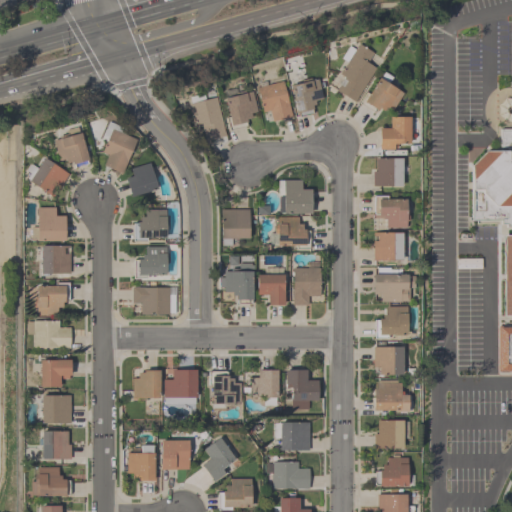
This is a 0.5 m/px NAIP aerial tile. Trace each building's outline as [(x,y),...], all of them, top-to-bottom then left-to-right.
[(375,69),(354,103),(336,91),(345,77),(340,74),(358,44),(373,53),(367,63),(375,69)] [(363,101),(378,77),(403,92),(389,115),(379,109),(378,111),(363,101)] [(318,79),(323,99),(315,101),(316,105),(314,105),(315,108),(297,113),(290,86),(318,79)] [(254,87),(280,80),(289,116),(269,120),(267,112),(261,113),(254,87)] [(511,90),(499,89),(492,103),(494,125),(499,128),(499,150),(485,151),(469,169),(469,220),(499,222),(498,375),(511,375),(511,90)] [(252,91),(257,113),(251,114),(252,118),(246,120),(246,122),(230,126),(223,98),(252,91)] [(214,97),(223,138),(205,142),(202,126),(195,128),(189,102),(214,97)] [(410,117),(411,144),(398,145),(398,149),(378,149),(378,127),(388,127),(388,116),(410,117)] [(138,139),(124,174),(104,166),(108,155),(102,153),(112,128),(138,139)] [(59,160),(54,141),(79,134),(87,160),(72,165),(71,162),(66,163),(65,159),(59,160)] [(68,174),(51,197),(28,181),(44,158),(68,174)] [(371,188),(371,171),(375,171),(375,159),(402,159),(403,187),(371,188)] [(132,176),(130,169),(148,162),(157,187),(131,197),(124,178),(132,176)] [(278,179),(302,179),(302,189),(311,189),(311,213),(278,213),(278,179)] [(407,228),(386,228),(386,220),(382,220),(382,215),(378,215),(378,199),(407,199),(407,228)] [(62,241),(31,241),(31,206),(52,206),(52,215),(62,215),(62,241)] [(137,238),(137,223),(139,223),(139,216),(143,216),(144,210),(164,211),(164,239),(137,238)] [(220,210),(248,210),(248,239),(220,239),(220,210)] [(298,216),(298,226),(304,226),(305,246),(276,246),(275,217),(298,216)] [(372,260),(372,232),(401,232),(401,260),(372,260)] [(68,274),(35,274),(35,245),(68,245),(68,274)] [(137,260),(142,260),(142,255),(144,255),(144,247),(164,247),(164,276),(137,276),(137,260)] [(319,296),(309,296),(309,305),(291,305),(291,267),(319,267),(319,296)] [(252,271),(252,300),(236,301),(236,296),(232,296),(232,293),(223,293),(223,288),(219,288),(219,278),(223,278),(222,272),(252,271)] [(409,274),(409,302),(378,302),(378,293),(370,293),(370,274),(409,274)] [(267,307),(267,296),(257,296),(257,276),(284,275),(284,306),(267,307)] [(34,286),(64,286),(64,303),(62,303),(62,308),(57,308),(57,315),(35,315),(34,286)] [(174,313),(140,314),(140,304),(131,304),(131,288),(174,287),(174,313)] [(378,336),(378,319),(382,319),(382,315),(385,315),(385,307),(407,307),(407,336),(378,336)] [(32,338),(26,338),(26,320),(58,320),(58,329),(68,329),(68,348),(32,348),(32,338)] [(379,367),(372,367),(372,347),(401,347),(402,376),(379,376),(379,367)] [(39,361),(69,361),(69,379),(59,379),(59,388),(39,388),(39,361)] [(278,405),(262,406),(262,398),(249,398),(249,378),(256,378),(256,370),(277,369),(278,405)] [(155,407),(140,407),(140,398),(129,398),(129,370),(155,370),(155,407)] [(160,379),(168,379),(168,370),(194,370),(194,401),(160,401),(160,379)] [(318,380),(318,400),(308,400),(308,409),(290,410),(290,384),(285,384),(285,370),(306,370),(306,380),(318,380)] [(207,375),(228,375),(228,383),(237,383),(237,407),(207,407),(207,375)] [(407,395),(407,411),(372,411),(372,388),(375,388),(375,383),(377,383),(377,381),(396,381),(396,384),(400,384),(400,395),(407,395)] [(68,424),(40,424),(40,396),(68,396),(68,424)] [(371,421),(401,421),(401,449),(371,449),(371,421)] [(278,450),(278,422),(307,422),(307,450),(278,450)] [(66,431),(66,445),(69,445),(69,459),(39,459),(39,431),(66,431)] [(197,465),(205,458),(198,450),(214,436),(235,461),(210,482),(197,465)] [(157,469),(157,439),(185,439),(185,469),(157,469)] [(151,479),(131,480),(131,474),(125,474),(125,453),(140,453),(140,445),(151,445),(151,479)] [(372,487),(372,468),(382,468),(382,457),(406,457),(406,487),(372,487)] [(298,461),(298,470),(309,470),(309,489),(271,489),(270,462),(298,461)] [(64,495),(29,495),(29,481),(34,481),(34,474),(36,474),(36,467),(57,467),(57,476),(60,476),(60,480),(64,480),(64,495)] [(249,479),(249,507),(222,507),(222,491),(225,491),(225,486),(230,486),(229,479),(249,479)] [(375,494),(405,494),(405,511),(379,511),(379,509),(375,509),(375,494)] [(308,509),(308,511),(277,511),(277,498),(298,498),(298,509),(308,509)]
